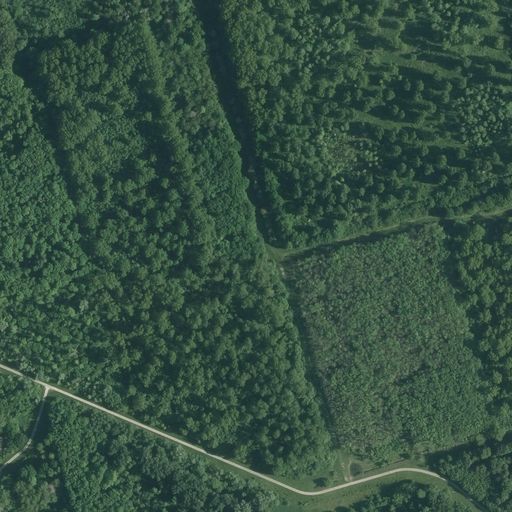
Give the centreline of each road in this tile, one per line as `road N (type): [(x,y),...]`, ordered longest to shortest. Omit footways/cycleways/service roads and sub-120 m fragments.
road 1 (track): [(200,0),(343,485)]
road 2 (track): [(511,207),(429,215),(276,255)]
